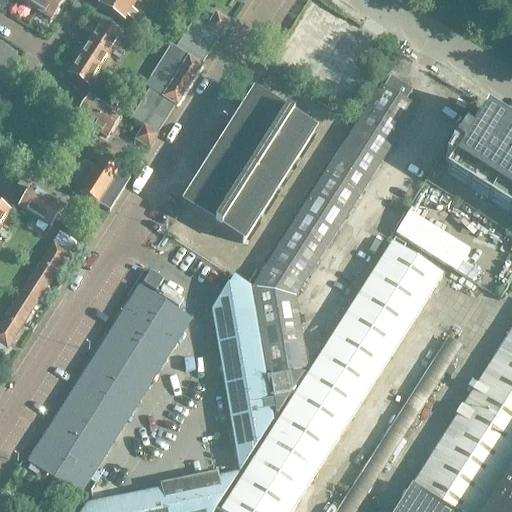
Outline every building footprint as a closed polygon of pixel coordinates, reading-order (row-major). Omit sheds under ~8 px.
[(33,11),(40,0),(16,0),(33,11)] [(50,22),(63,1),(60,0),(40,0),(33,11),(50,22)] [(142,0),(146,2),(147,0),(102,0),(99,5),(124,21),(126,18),(133,22),(137,15),(131,11),(137,0),(142,0)] [(505,2),(501,0),(468,0),(466,4),(498,18),(505,2)] [(220,38),(229,24),(215,15),(207,29),(219,37),(220,38)] [(110,55),(121,38),(101,25),(90,42),(110,55)] [(219,37),(207,29),(203,35),(215,43),(219,37)] [(215,43),(203,35),(199,41),(211,49),(215,43)] [(211,49),(199,41),(195,47),(208,55),(211,49)] [(113,60),(109,57),(110,55),(90,42),(79,59),(104,75),(113,60)] [(208,55),(195,47),(192,53),(204,61),(208,55)] [(188,59),(171,48),(165,57),(182,68),(188,59)] [(204,61),(192,53),(188,59),(200,66),(204,61)] [(182,68),(165,57),(160,65),(177,76),(182,68)] [(93,92),(104,75),(79,59),(68,76),(93,92)] [(202,67),(200,66),(188,59),(182,68),(177,76),(172,83),(167,91),(163,98),(175,106),(176,107),(202,67)] [(177,76),(160,65),(155,73),(172,83),(177,76)] [(172,83),(155,73),(151,80),(167,91),(172,83)] [(167,91),(151,80),(146,88),(163,98),(167,91)] [(294,300),(415,111),(405,104),(411,94),(390,80),(383,90),(381,89),(252,292),(266,378),(306,371),(294,300)] [(242,246),(314,132),(255,95),(183,208),(242,246)] [(175,106),(163,98),(159,104),(171,112),(175,106)] [(91,130),(104,110),(89,100),(76,120),(91,130)] [(171,112),(159,104),(155,110),(167,118),(171,112)] [(106,140),(119,119),(104,110),(91,130),(106,140)] [(160,130),(167,118),(155,110),(148,122),(160,130)] [(511,127),(486,111),(445,175),(511,217),(511,127)] [(160,130),(148,122),(144,128),(156,136),(160,130)] [(158,137),(156,136),(144,128),(135,141),(149,150),(158,137)] [(109,213),(130,180),(99,161),(79,194),(109,213)] [(34,219),(47,199),(32,189),(19,210),(34,219)] [(49,229),(62,209),(47,199),(34,219),(49,229)] [(0,228),(9,214),(0,208),(0,228)] [(68,255),(74,245),(67,240),(60,250),(68,255)] [(68,255),(60,250),(53,245),(39,267),(38,266),(35,271),(36,272),(33,277),(31,276),(28,281),(30,282),(23,293),(37,303),(68,255)] [(442,278),(392,246),(379,267),(429,299),(442,278)] [(429,299),(379,267),(365,288),(415,320),(429,299)] [(156,293),(163,282),(150,274),(143,285),(156,293)] [(272,425),(249,292),(233,282),(212,315),(239,474),(272,425)] [(415,320),(365,288),(352,308),(402,340),(415,320)] [(191,321),(141,289),(132,303),(182,335),(191,321)] [(7,351),(37,303),(23,293),(15,305),(14,304),(11,308),(12,309),(9,315),(7,314),(4,318),(6,319),(0,328),(0,346),(6,350),(7,351)] [(182,335),(132,303),(115,330),(165,362),(182,335)] [(402,340),(352,308),(339,329),(389,361),(402,340)] [(389,361),(339,329),(326,349),(376,381),(389,361)] [(165,362),(115,330),(106,343),(156,375),(165,362)] [(511,363),(511,333),(498,355),(511,363)] [(156,375),(106,343),(98,357),(147,389),(156,375)] [(376,381),(326,349),(313,370),(363,402),(376,381)] [(502,478),(511,462),(511,363),(498,355),(454,424),(483,443),(472,459),(502,478)] [(147,389),(98,357),(89,370),(139,402),(147,389)] [(139,402),(89,370),(80,384),(130,416),(139,402)] [(363,402),(313,370),(299,391),(350,423),(363,402)] [(130,416),(80,384),(72,397),(122,429),(130,416)] [(350,423),(299,391),(286,411),(336,443),(350,423)] [(122,429),(72,397),(63,411),(113,443),(122,429)] [(113,443),(63,411),(55,424),(105,456),(113,443)] [(336,443),(286,411),(273,432),(323,464),(336,443)] [(105,456),(55,424),(37,451),(87,483),(89,481),(96,486),(101,477),(94,473),(105,456)] [(480,511),(502,478),(472,459),(483,443),(454,424),(412,490),(446,511),(480,511)] [(323,464),(273,432),(260,452),(310,485),(323,464)] [(87,483),(37,451),(28,465),(78,497),(87,483)] [(310,485),(260,452),(247,473),(297,505),(310,485)] [(511,511),(511,469),(484,511),(511,511)] [(292,511),(297,505),(247,473),(234,494),(262,511),(292,511)] [(214,511),(237,477),(86,509),(84,511),(214,511)] [(446,511),(412,490),(398,511),(446,511)] [(262,511),(234,494),(221,511),(262,511)]
